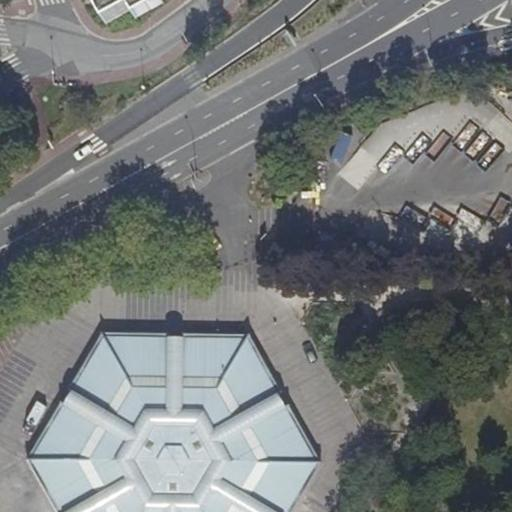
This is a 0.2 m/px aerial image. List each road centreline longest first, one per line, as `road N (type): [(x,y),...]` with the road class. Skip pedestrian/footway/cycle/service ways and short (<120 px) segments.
road 1 (tertiary): [(353,52),(0,250)]
road 2 (trunk): [(293,0),(93,142),(0,226)]
road 3 (residential): [(214,0),(191,26),(125,55),(55,41)]
road 4 (trunk): [(353,52),(511,31)]
